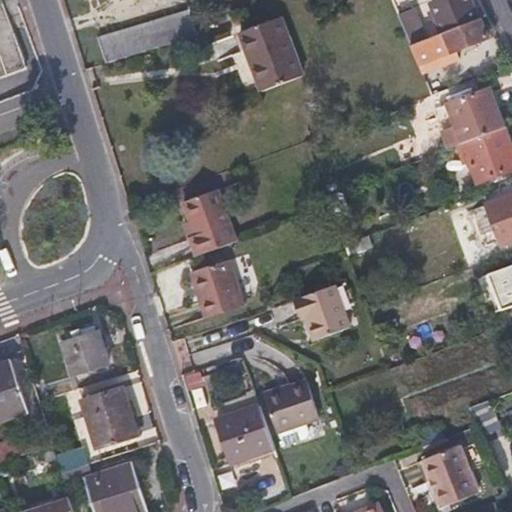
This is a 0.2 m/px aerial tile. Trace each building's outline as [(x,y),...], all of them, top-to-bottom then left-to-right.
[(446,0),(431,6),(442,35),(477,21),(467,0),(446,0)] [(0,67),(20,60),(0,6),(0,67)] [(197,36),(193,24),(188,11),(96,39),(104,64),(197,36)] [(261,91),(281,84),(301,76),(279,17),(240,32),(246,51),(261,91)] [(410,48),(425,42),(414,17),(400,22),(410,48)] [(442,35),(425,42),(410,48),(418,67),(488,38),(480,20),(477,21),(442,35)] [(241,53),(246,51),(240,32),(234,34),(241,53)] [(462,144),(504,128),(490,90),(448,106),(462,144)] [(511,168),(511,147),(504,128),(462,144),(477,183),(511,168)] [(511,196),(511,182),(482,194),(486,206),(511,196)] [(217,192),(190,202),(208,254),(237,242),(217,192)] [(511,241),(511,196),(486,206),(467,213),(480,248),(499,241),(501,245),(511,241)] [(208,254),(190,202),(184,204),(191,223),(196,236),(189,239),(196,258),(208,254)] [(184,226),(189,239),(196,236),(191,223),(184,226)] [(212,266),(213,269),(228,314),(244,310),(228,262),(212,266)] [(213,269),(212,266),(190,273),(191,277),(213,269)] [(228,314),(213,269),(191,277),(204,322),(228,314)] [(305,321),(313,344),(349,331),(334,289),(293,303),(300,322),(305,321)] [(62,342),(73,377),(106,365),(95,331),(62,342)] [(10,361),(0,363),(0,421),(25,414),(10,361)] [(201,372),(184,376),(190,399),(207,395),(201,372)] [(307,385),(265,398),(278,437),(320,423),(307,385)] [(95,449),(135,435),(120,388),(81,401),(95,449)] [(257,401),(211,416),(230,467),(274,452),(257,401)] [(472,408),(485,440),(501,433),(488,402),(472,408)] [(458,448),(421,463),(430,484),(434,483),(437,492),(433,493),(440,510),(478,494),(458,448)] [(60,472),(62,479),(64,485),(92,477),(87,463),(60,472)] [(145,511),(139,489),(132,464),(107,472),(109,480),(86,488),(93,511),(145,511)] [(72,511),(68,499),(44,507),(26,511),(72,511)]
